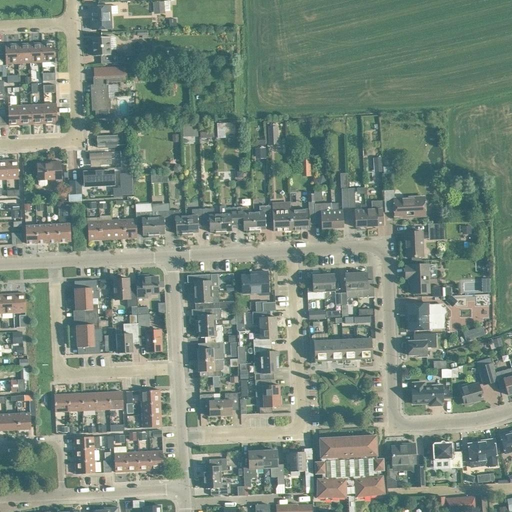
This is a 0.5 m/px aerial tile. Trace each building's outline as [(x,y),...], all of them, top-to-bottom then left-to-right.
[(164,2),(153,2),(153,11),(164,11),(170,11),(169,1),(164,1),(164,2)] [(101,6),(91,7),(91,15),(93,15),(94,20),(91,20),(92,30),(102,29),(112,29),(111,14),(118,14),(117,6),(111,6),(101,6)] [(101,64),(111,63),(125,63),(125,55),(125,51),(117,52),(117,50),(110,51),(110,37),(92,38),(93,56),(101,56),(101,64)] [(29,44),(30,63),(42,62),(41,43),(29,44)] [(53,43),(41,43),(42,62),(54,62),(53,43)] [(18,64),(17,44),(5,45),(6,64),(18,64)] [(29,44),(17,44),(18,64),(30,63),(29,44)] [(94,68),(94,82),(94,85),(91,85),(92,111),(96,111),(96,118),(106,118),(110,118),(109,110),(111,110),(110,99),(109,99),(108,81),(126,80),(126,67),(94,68)] [(43,86),(43,93),(56,93),(56,85),(43,86)] [(44,105),(45,124),(57,123),(56,104),(44,105)] [(21,125),(33,124),(32,105),(20,106),(21,125)] [(33,124),(45,124),(44,105),(32,105),(33,124)] [(9,125),(21,125),(20,106),(8,106),(9,125)] [(196,131),(195,122),(183,122),(183,131),(196,131)] [(235,123),(217,123),(217,134),(217,138),(225,138),(225,134),(235,133),(235,123)] [(277,127),(268,127),(269,145),(278,145),(277,127)] [(92,139),(92,150),(113,150),(113,139),(92,139)] [(265,148),(254,148),(255,156),(265,156),(265,148)] [(111,155),(85,156),(86,168),(112,166),(111,155)] [(308,155),(308,173),(318,172),(317,155),(308,155)] [(402,168),(402,164),(389,164),(389,155),(374,155),(374,168),(402,168)] [(18,160),(6,161),(7,179),(19,179),(18,160)] [(39,184),(40,186),(46,186),(47,184),(47,179),(62,179),(61,162),(50,162),(50,163),(37,164),(38,180),(39,184)] [(386,181),(387,169),(377,169),(377,181),(386,181)] [(111,172),(69,174),(70,187),(111,185),(111,172)] [(167,174),(151,175),(151,183),(167,183),(167,174)] [(314,194),(314,202),(314,201),(322,201),(321,190),(314,190),(314,194)] [(395,216),(402,216),(402,217),(425,216),(424,197),(394,198),(394,190),(384,191),(385,213),(394,212),(395,216)] [(176,200),(160,201),(160,209),(176,209),(176,200)] [(371,209),(365,209),(366,227),(377,226),(377,220),(383,220),(383,210),(382,201),(371,201),(371,209)] [(321,229),(332,228),(331,204),(331,203),(314,204),(315,214),(315,224),(321,224),(321,229)] [(338,203),(331,204),(332,228),(344,228),(343,210),(338,211),(338,203)] [(354,210),(355,217),(355,227),(366,227),(365,209),(365,205),(360,205),(360,210),(354,210)] [(232,225),(237,225),(236,208),(226,208),(226,206),(219,206),(220,215),(221,234),(226,234),(226,231),(232,231),(232,225)] [(254,213),(255,232),(260,232),(260,230),(266,229),(265,223),(271,223),(270,206),(259,207),(259,213),(254,213)] [(243,230),(249,230),(249,233),(255,232),(254,213),(248,213),(247,207),(236,208),(237,225),(243,224),(243,230)] [(198,227),(203,226),(203,209),(192,210),(192,216),(186,216),(187,236),(193,235),(193,233),(198,233),(198,227)] [(210,232),(215,232),(215,234),(221,234),(220,215),(214,215),(214,209),(203,209),(203,226),(209,226),(210,232)] [(182,234),(182,236),(187,236),(186,216),(180,216),(180,210),(169,211),(170,228),(176,228),(176,234),(182,234)] [(309,210),(290,211),(291,230),(310,229),(309,210)] [(158,211),(158,217),(153,218),(154,237),(159,237),(159,235),(165,234),(164,228),(170,228),(169,211),(158,211)] [(291,230),(290,211),(272,211),(273,231),(291,230)] [(148,238),(154,237),(153,218),(153,212),(136,213),(136,219),(137,230),(142,229),(143,236),(148,235),(148,238)] [(124,220),(125,239),(137,238),(137,230),(136,219),(124,220)] [(113,239),(112,220),(99,221),(100,240),(113,239)] [(113,239),(125,239),(124,220),(112,221),(113,239)] [(100,240),(99,221),(88,222),(88,240),(100,240)] [(477,231),(478,223),(469,222),(469,230),(477,231)] [(49,243),(60,242),(59,224),(48,225),(49,243)] [(70,224),(59,224),(60,242),(71,241),(70,224)] [(444,231),(444,224),(428,224),(428,225),(428,232),(444,231)] [(37,243),(49,243),(48,225),(37,226),(37,243)] [(37,243),(37,226),(25,226),(26,244),(37,243)] [(404,240),(405,240),(406,257),(423,257),(422,232),(404,232),(404,240)] [(12,244),(22,244),(21,233),(11,233),(12,244)] [(410,278),(411,294),(429,293),(429,292),(428,265),(428,264),(410,265),(410,266),(405,266),(406,279),(410,278)] [(267,272),(258,272),(258,275),(241,276),(242,294),(259,293),(259,295),(269,295),(267,272)] [(346,293),(340,293),(341,305),(347,305),(347,298),(357,298),(357,290),(356,273),(345,274),(346,291),(346,293)] [(374,297),(373,280),(367,280),(367,273),(356,273),(357,298),(374,297)] [(194,281),(194,292),(218,291),(218,286),(211,286),(211,274),(199,275),(199,281),(194,281)] [(334,274),(323,275),(324,292),(324,298),(329,298),(329,292),(335,291),(334,274)] [(324,298),(324,292),(323,275),(312,275),(312,284),(307,284),(307,293),(313,293),(313,292),(318,292),(319,299),(324,298)] [(136,281),(136,284),(137,299),(147,299),(147,295),(159,294),(158,277),(142,278),(142,280),(136,281)] [(137,299),(136,284),(129,285),(129,279),(114,279),(115,300),(127,299),(127,307),(131,307),(131,308),(137,307),(137,299)] [(75,300),(92,299),(97,298),(100,298),(99,291),(97,291),(97,280),(79,281),(80,288),(74,289),(75,300)] [(451,287),(438,287),(433,288),(433,297),(438,296),(451,296),(451,287)] [(203,303),(204,309),(219,308),(218,291),(194,292),(195,303),(203,303)] [(24,293),(12,294),(13,313),(25,312),(24,293)] [(0,295),(1,314),(13,313),(12,294),(0,295)] [(85,318),(98,317),(97,298),(92,299),(75,300),(76,311),(84,310),(85,318)] [(262,303),(263,311),(270,311),(276,311),(275,302),(262,303)] [(417,304),(407,305),(407,312),(408,312),(409,319),(407,319),(407,320),(408,320),(409,330),(419,330),(429,330),(429,329),(443,328),(442,314),(441,314),(440,305),(429,305),(429,304),(417,304)] [(198,321),(196,321),(196,327),(216,326),(215,320),(221,320),(221,308),(219,308),(204,309),(204,315),(198,315),(198,321)] [(259,329),(276,328),(276,317),(270,317),(270,311),(263,311),(252,312),(253,324),(259,324),(259,329)] [(325,319),(325,311),(308,311),(309,319),(325,319)] [(117,335),(117,343),(118,353),(132,352),(131,339),(139,339),(138,327),(138,323),(138,315),(130,315),(130,324),(123,324),(124,334),(117,335)] [(102,328),(99,329),(98,317),(85,318),(85,325),(76,325),(77,336),(102,335),(102,328)] [(199,338),(205,337),(205,343),(206,343),(223,342),(222,325),(218,325),(216,326),(196,327),(196,332),(199,332),(199,338)] [(139,339),(139,346),(146,345),(147,351),(162,351),(161,331),(151,331),(149,331),(148,327),(138,327),(139,339)] [(255,340),(253,340),(253,346),(270,345),(270,346),(272,345),(271,339),(277,339),(276,328),(259,329),(260,334),(255,334),(255,340)] [(22,343),(22,332),(12,332),(13,344),(22,343)] [(426,348),(436,348),(436,333),(413,334),(413,335),(420,334),(421,341),(408,341),(409,355),(418,355),(418,357),(427,357),(426,348)] [(102,335),(77,336),(77,348),(86,347),(86,354),(100,354),(99,342),(101,341),(102,340),(102,335)] [(500,337),(493,340),(495,347),(502,345),(500,337)] [(372,359),(371,339),(343,340),(344,360),(372,359)] [(344,360),(342,340),(314,342),(315,361),(344,360)] [(197,350),(198,361),(223,359),(224,359),(223,342),(206,343),(206,349),(197,350)] [(270,351),(270,346),(270,345),(253,346),(254,352),(254,363),(278,362),(278,351),(270,351)] [(28,367),(28,359),(19,359),(19,367),(20,367),(20,368),(28,367)] [(199,372),(200,378),(221,376),(220,370),(222,370),(223,369),(223,359),(198,361),(198,372),(199,372)] [(254,363),(253,363),(254,374),(255,374),(255,380),(271,380),(273,379),(273,373),(279,373),(278,362),(254,363)] [(483,385),(497,381),(492,364),(478,368),(483,385)] [(28,367),(20,368),(20,380),(29,379),(28,367)] [(511,370),(511,368),(495,373),(500,390),(506,389),(507,395),(511,393),(511,370)] [(18,392),(25,392),(24,380),(29,380),(29,379),(20,380),(11,380),(12,383),(13,383),(13,389),(12,389),(12,392),(18,392)] [(255,397),(263,397),(280,396),(279,385),(271,385),(271,380),(255,380),(255,397)] [(430,402),(430,406),(442,405),(442,402),(443,402),(442,392),(442,385),(425,386),(425,382),(420,383),(413,383),(413,387),(412,387),(413,404),(423,403),(430,402)] [(462,395),(464,404),(483,399),(478,384),(468,386),(468,384),(459,386),(462,395)] [(160,390),(140,391),(141,403),(160,402),(160,390)] [(109,392),(95,393),(96,410),(109,410),(109,392)] [(109,392),(109,410),(123,409),(122,392),(109,392)] [(81,394),(82,411),(96,410),(95,393),(81,394)] [(225,400),(220,400),(221,416),(232,415),(231,410),(238,410),(238,393),(225,394),(225,400)] [(68,394),(54,395),(55,412),(69,412),(68,394)] [(81,394),(68,394),(69,412),(82,411),(81,394)] [(200,395),(200,412),(209,411),(210,416),(221,416),(220,400),(219,394),(200,395)] [(29,395),(16,395),(17,396),(17,401),(29,401),(30,413),(35,413),(34,399),(32,399),(32,395),(29,395)] [(263,397),(263,407),(259,408),(260,414),(272,413),(272,408),(280,407),(280,396),(263,397)] [(160,402),(141,403),(142,415),(161,414),(160,402)] [(30,413),(18,414),(19,430),(31,429),(30,413)] [(7,430),(19,430),(18,414),(6,414),(7,430)] [(161,414),(142,415),(142,428),(161,427),(161,414)] [(511,433),(508,434),(508,433),(500,435),(505,454),(511,452),(511,433)] [(74,438),(75,450),(94,449),(94,448),(100,448),(99,436),(84,437),(74,438)] [(327,441),(319,442),(320,459),(321,458),(321,461),(326,461),(326,474),(322,474),(322,479),(346,480),(346,497),(348,497),(354,496),(356,496),(354,479),(377,477),(377,471),(376,471),(375,459),(376,459),(376,456),(377,456),(376,439),(369,439),(369,436),(355,437),(355,440),(339,441),(339,438),(327,438),(327,441)] [(484,442),(468,444),(471,468),(487,466),(488,467),(497,466),(494,439),(484,440),(484,442)] [(462,468),(462,462),(461,452),(453,452),(453,444),(451,442),(445,442),(444,443),(441,444),(440,442),(434,443),(432,445),(433,459),(435,461),(451,460),(451,464),(449,464),(449,468),(462,468)] [(415,467),(416,467),(414,444),(405,444),(405,446),(391,446),(392,468),(415,467)] [(126,447),(114,448),(114,453),(114,462),(115,472),(127,472),(126,453),(126,447)] [(75,450),(75,462),(94,461),(94,449),(75,450)] [(304,452),(289,453),(290,463),(290,472),(305,471),(306,487),(313,487),(311,449),(304,449),(304,452)] [(277,477),(278,485),(284,484),(283,464),(277,465),(276,450),(262,451),(263,468),(271,468),(271,477),(277,477)] [(163,451),(153,452),(150,452),(151,471),(164,470),(163,451)] [(243,466),(244,476),(244,486),(247,486),(251,486),(250,478),(257,478),(256,468),(263,468),(262,451),(248,452),(249,466),(243,466)] [(127,472),(139,471),(138,452),(126,453),(127,472)] [(139,471),(151,471),(150,452),(138,452),(139,471)] [(376,459),(375,459),(376,471),(377,471),(384,471),(383,458),(376,459)] [(203,467),(204,478),(221,477),(221,471),(227,471),(226,459),(209,459),(209,466),(203,467)] [(111,473),(111,460),(105,461),(103,461),(103,473),(111,473)] [(95,473),(94,461),(75,462),(76,474),(95,473)] [(315,462),(314,462),(315,475),(322,474),(326,474),(326,461),(321,461),(315,462)] [(466,474),(464,481),(473,483),(475,477),(466,474)] [(377,477),(354,479),(356,496),(356,497),(384,494),(382,476),(377,477)] [(221,483),(221,477),(204,478),(204,489),(210,489),(211,495),(228,495),(227,482),(221,483)] [(317,479),(317,497),(346,498),(346,497),(346,480),(322,479),(317,479)] [(244,490),(244,486),(237,487),(237,493),(231,493),(231,496),(243,496),(245,496),(244,490)] [(476,511),(487,511),(486,496),(475,496),(476,511),(477,511),(476,511)] [(445,511),(444,497),(436,498),(436,511),(445,511)] [(466,497),(445,499),(445,511),(460,511),(467,511),(466,497)]
